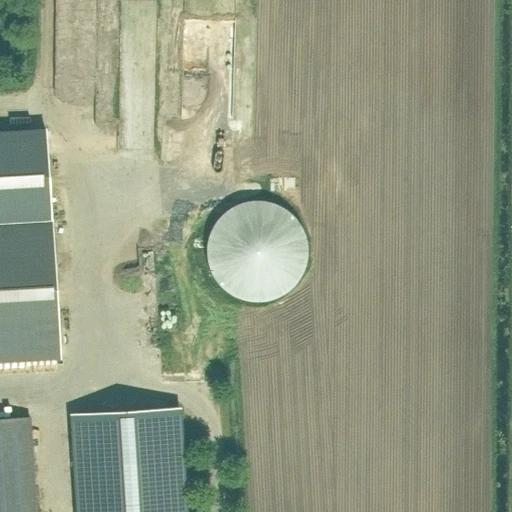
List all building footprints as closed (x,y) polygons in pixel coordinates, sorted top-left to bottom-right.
[(66,53),(98,54),(100,7),(67,6),(66,53)] [(161,76),(160,67),(140,68),(141,77),(161,76)] [(137,102),(139,124),(161,123),(159,100),(137,102)] [(46,133),(0,135),(0,358),(59,355),(52,233),(51,222),(46,133)] [(182,511),(177,408),(73,415),(78,511),(182,511)] [(0,511),(36,511),(29,416),(0,418),(0,511)]
